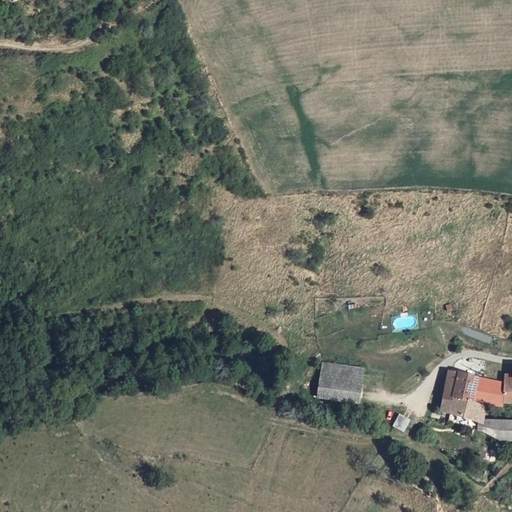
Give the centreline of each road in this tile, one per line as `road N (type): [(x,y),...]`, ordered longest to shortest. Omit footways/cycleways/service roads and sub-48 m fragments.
road 1 (track): [(0,45),(69,51),(164,0)]
road 2 (unclassified): [(511,359),(470,355),(436,370),(407,403)]
